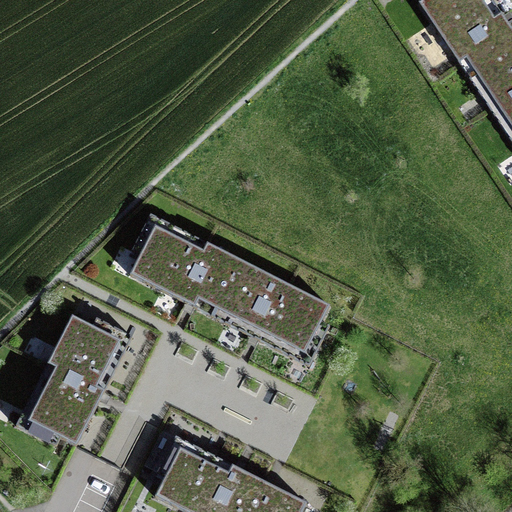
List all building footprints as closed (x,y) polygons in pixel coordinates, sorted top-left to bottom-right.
[(425,0),(418,5),(470,83),(511,55),(511,31),(491,0),(425,0)] [(511,55),(470,83),(511,144),(511,55)] [(330,307),(151,216),(133,250),(141,255),(130,276),(131,277),(177,300),(184,304),(250,337),(286,356),(309,367),(330,327),(322,323),(330,307)] [(177,300),(131,277),(120,298),(110,293),(104,304),(115,309),(107,325),(132,338),(76,447),(93,456),(112,466),(122,471),(146,424),(162,432),(145,465),(158,472),(176,437),(241,471),(244,464),(233,459),(262,402),(270,405),(278,390),(270,386),(286,356),(250,337),(184,304),(177,300)] [(76,447),(132,338),(107,325),(97,320),(93,328),(72,317),(16,427),(56,447),(60,439),(76,447)] [(241,471),(176,437),(158,472),(166,476),(155,498),(183,511),(302,511),(307,504),(241,471)]
